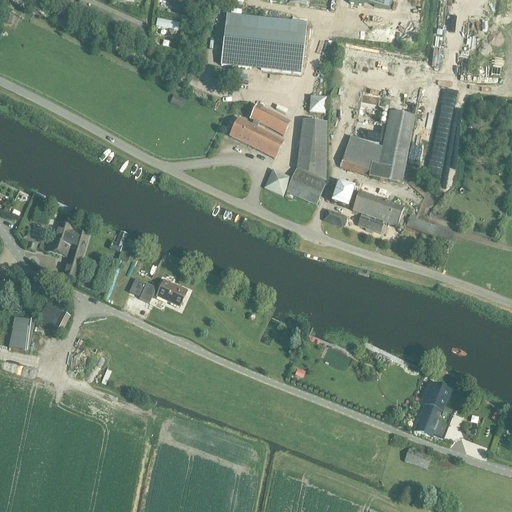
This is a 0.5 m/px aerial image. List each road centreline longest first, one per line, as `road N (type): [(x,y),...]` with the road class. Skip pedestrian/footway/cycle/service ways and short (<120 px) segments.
road 1 (unclassified): [(511,473),(283,388),(91,302),(33,273),(0,232)]
road 2 (tertiary): [(511,302),(311,234),(0,81)]
road 3 (track): [(237,6),(339,21),(342,0)]
